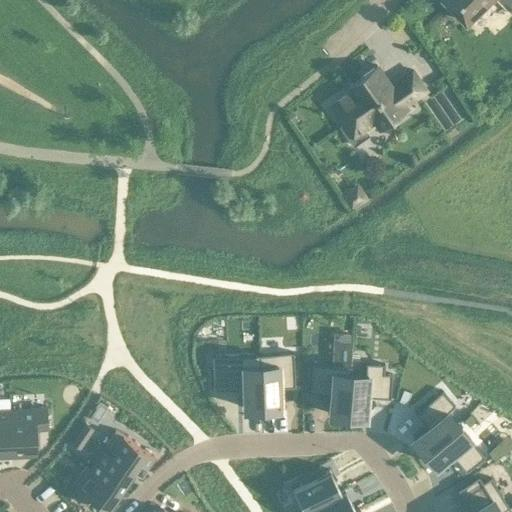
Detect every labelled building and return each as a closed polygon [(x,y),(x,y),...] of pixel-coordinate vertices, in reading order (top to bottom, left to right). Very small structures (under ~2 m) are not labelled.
[(461,20),(466,20),(468,22),(471,20),(476,20),(482,14),(482,9),(491,0),(499,0),(511,12),(511,10),(511,0),(446,0),(455,9),(455,14),(461,20)] [(349,84),(353,89),(331,104),(344,124),(340,127),(353,145),(368,135),(363,128),(374,120),(379,128),(407,108),(405,106),(427,91),(413,70),(391,85),(377,65),(349,84)] [(369,198),(368,195),(358,181),(340,193),(351,210),(369,198)] [(294,352),(259,353),(262,407),(279,406),(278,387),(295,386),(294,352)] [(259,353),(213,355),(214,389),(244,388),(245,408),(262,407),(259,353)] [(311,361),(313,392),(330,393),(328,412),(346,415),(349,371),(350,366),(311,361)] [(349,371),(346,415),(363,416),(364,396),(390,398),(392,373),(383,372),(384,363),(366,362),(365,372),(349,371)] [(427,425),(412,437),(423,450),(457,422),(447,410),(455,405),(443,391),(416,412),(427,425)] [(47,407),(10,408),(12,453),(37,452),(36,429),(48,428),(47,407)] [(10,408),(0,408),(0,453),(12,453),(10,408)] [(457,422),(423,450),(435,464),(449,451),(466,471),(485,456),(457,422)] [(85,423),(78,433),(87,438),(94,429),(85,423)] [(115,429),(102,449),(109,454),(142,476),(155,456),(115,429)] [(87,438),(78,433),(72,443),(80,448),(87,438)] [(86,464),(85,465),(122,490),(134,472),(141,477),(142,476),(109,454),(102,449),(90,467),(86,464)] [(76,487),(71,494),(85,504),(90,497),(108,510),(122,490),(85,465),(72,485),(76,487)] [(314,474),(291,485),(303,509),(344,488),(344,487),(340,489),(334,478),(328,466),(314,474)] [(471,509),(466,511),(498,511),(509,505),(490,477),(483,481),(479,475),(469,482),(473,488),(462,495),(471,509)] [(344,488),(303,509),(304,510),(308,507),(310,511),(352,511),(360,508),(360,507),(355,509),(344,488)]
